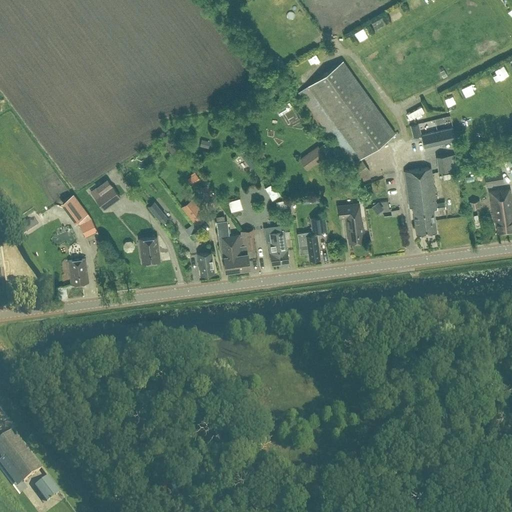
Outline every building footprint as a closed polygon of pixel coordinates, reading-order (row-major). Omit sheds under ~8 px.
[(299,1),(290,4),(293,13),(302,10),(299,1)] [(395,22),(404,17),(396,5),(388,11),(395,22)] [(251,7),(240,11),(243,17),(253,13),(251,7)] [(370,20),(373,26),(382,21),(380,15),(370,20)] [(349,34),(345,36),(352,48),(356,45),(349,34)] [(395,133),(341,60),(297,92),(351,165),(395,133)] [(505,65),(496,68),(500,79),(509,76),(505,65)] [(480,78),(485,89),(493,86),(488,74),(480,78)] [(467,98),(476,94),(471,82),(462,85),(467,98)] [(420,106),(406,114),(409,119),(423,111),(420,106)] [(413,136),(420,134),(418,123),(410,125),(413,136)] [(421,134),(424,146),(455,139),(452,127),(421,134)] [(299,159),(306,168),(324,155),(318,146),(299,159)] [(436,156),(438,171),(456,169),(454,154),(436,156)] [(417,168),(426,232),(436,231),(433,209),(445,207),(444,201),(435,202),(430,167),(417,168)] [(426,232),(417,168),(404,170),(409,207),(412,206),(415,233),(426,232)] [(484,172),(486,185),(502,182),(500,170),(484,172)] [(453,173),(445,174),(446,181),(454,180),(453,173)] [(103,208),(119,196),(106,179),(95,187),(100,193),(95,197),(103,208)] [(272,182),(264,187),(271,200),(279,195),(272,182)] [(497,232),(511,229),(511,219),(511,210),(511,205),(510,187),(489,190),(493,219),(495,219),(497,232)] [(196,225),(205,218),(191,199),(181,206),(196,225)] [(359,203),(338,205),(339,217),(349,216),(350,227),(347,228),(349,242),(364,241),(362,226),(361,226),(359,203)] [(157,205),(154,209),(161,215),(164,211),(157,205)] [(168,219),(163,213),(157,218),(162,224),(168,219)] [(310,217),(312,231),(326,229),(324,215),(310,217)] [(97,231),(91,219),(79,224),(85,237),(97,231)] [(225,270),(237,269),(232,234),(228,234),(226,220),(217,221),(221,256),(223,256),(225,270)] [(27,232),(20,221),(10,227),(18,238),(27,232)] [(284,229),(276,230),(276,225),(275,226),(280,262),(288,261),(284,229)] [(280,262),(275,226),(264,227),(266,241),(268,241),(271,263),(280,262)] [(201,235),(196,229),(191,233),(196,239),(201,235)] [(247,239),(248,243),(253,243),(251,230),(244,231),(245,239),(247,239)] [(299,249),(307,248),(309,258),(319,256),(316,233),(310,234),(310,230),(297,232),(299,249)] [(247,252),(246,244),(242,244),(241,233),(232,234),(237,269),(249,267),(247,252)] [(156,236),(138,238),(141,262),(159,260),(156,236)] [(200,274),(214,272),(211,251),(197,253),(200,274)] [(88,282),(85,258),(67,260),(71,284),(88,282)] [(13,431),(0,440),(0,457),(2,460),(4,458),(23,483),(41,469),(13,431)] [(46,503),(59,493),(47,477),(34,487),(46,503)]
